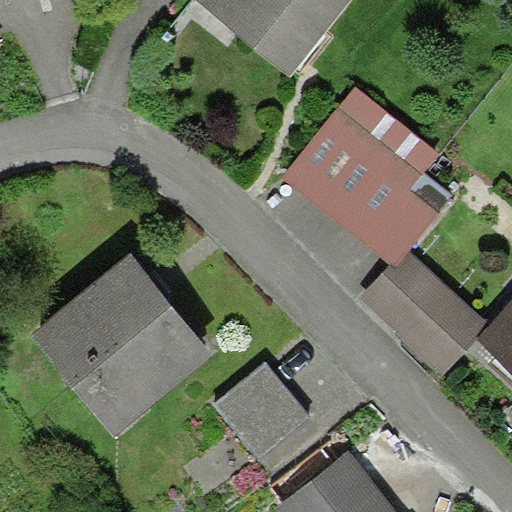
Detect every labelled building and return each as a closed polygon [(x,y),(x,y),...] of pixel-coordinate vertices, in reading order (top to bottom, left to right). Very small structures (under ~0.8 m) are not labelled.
[(216,0),(282,53),(325,0),(216,0)] [(370,84),(345,111),(406,166),(420,151),(430,139),(370,84)] [(365,227),(406,166),(345,111),(331,98),(282,152),(365,227)] [(449,178),(420,151),(406,166),(365,227),(386,246),(395,236),(449,178)] [(470,310),(395,236),(386,246),(345,286),(421,360),(470,310)] [(201,325),(127,240),(34,321),(108,406),(201,325)] [(511,347),(511,287),(482,319),(511,347)] [(304,402),(259,346),(206,388),(251,444),(304,402)] [(384,511),(332,445),(275,489),(293,511),(384,511)]
